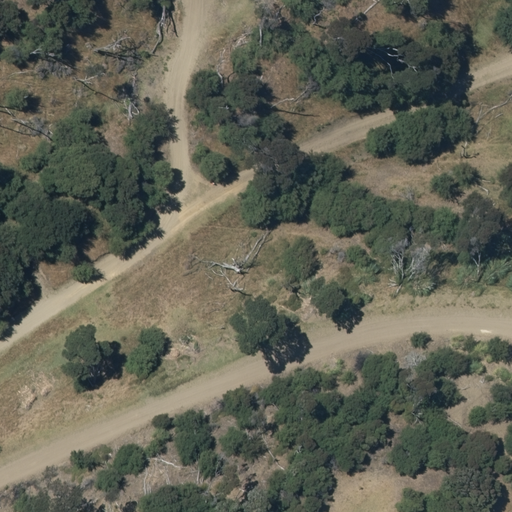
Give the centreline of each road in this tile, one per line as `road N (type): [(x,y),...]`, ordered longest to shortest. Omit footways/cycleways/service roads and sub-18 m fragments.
road 1 (track): [(511,304),(323,327),(140,377),(0,472)]
road 2 (track): [(0,329),(223,170),(261,40),(246,0)]
